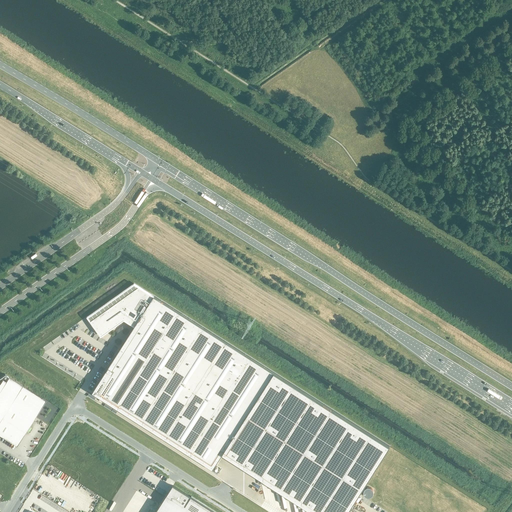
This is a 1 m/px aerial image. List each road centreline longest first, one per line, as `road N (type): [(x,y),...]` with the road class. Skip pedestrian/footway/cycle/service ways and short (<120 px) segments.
road 1 (trunk): [(153,179),(511,403)]
road 2 (trunk): [(511,386),(159,161)]
road 3 (unclassified): [(7,511),(74,406),(240,511)]
road 4 (unclassified): [(0,312),(120,227),(153,179)]
road 5 (primary): [(159,161),(0,64)]
road 6 (unclassified): [(125,192),(0,287)]
road 7 (primary): [(0,83),(113,154)]
